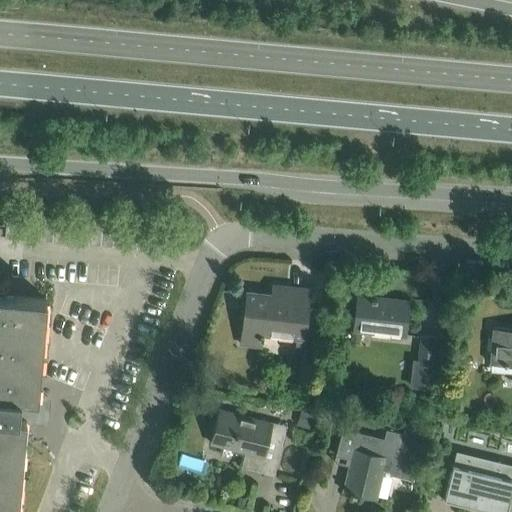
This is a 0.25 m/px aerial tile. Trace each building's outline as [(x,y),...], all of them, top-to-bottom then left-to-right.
[(3,213),(2,224),(5,224),(4,236),(16,237),(18,213),(3,212),(3,213)] [(18,213),(16,237),(28,238),(30,214),(18,213)] [(30,214),(28,238),(40,239),(42,215),(30,214)] [(42,215),(40,239),(52,240),(54,216),(42,215)] [(54,216),(52,240),(64,241),(66,217),(54,216)] [(66,217),(64,241),(76,242),(78,218),(66,217)] [(78,218),(76,242),(88,243),(90,219),(78,218)] [(90,219),(88,243),(100,244),(102,220),(90,219)] [(102,220),(100,244),(112,245),(114,221),(102,220)] [(114,221),(112,245),(124,246),(126,222),(114,221)] [(126,222),(124,246),(136,247),(138,223),(126,222)] [(138,223),(136,247),(148,248),(150,224),(138,223)] [(150,224),(148,248),(160,249),(162,225),(150,224)] [(162,225),(160,249),(172,250),(174,226),(162,225)] [(174,226),(172,250),(184,251),(186,228),(186,227),(174,226)] [(16,511),(23,440),(25,416),(40,417),(42,395),(37,395),(46,291),(45,290),(45,297),(0,292),(0,274),(0,271),(0,511),(16,511)] [(310,289),(287,287),(286,296),(247,292),(241,344),(261,346),(262,332),(297,336),(295,349),(303,350),(310,289)] [(358,295),(354,328),(404,334),(407,300),(358,295)] [(511,328),(491,327),(489,363),(511,364),(511,328)] [(422,334),(418,361),(432,363),(435,336),(422,334)] [(210,441),(210,442),(244,451),(240,467),(242,467),(243,461),(274,469),(272,475),(274,475),(284,434),(268,430),(270,422),(218,409),(218,410),(223,412),(220,424),(214,422),(213,428),(219,430),(216,442),(210,441)] [(342,427),(334,461),(335,462),(337,455),(350,458),(342,492),(355,495),(356,493),(376,498),(383,469),(390,471),(390,473),(413,478),(424,432),(404,427),(403,431),(387,427),(384,438),(342,427)] [(452,463),(444,498),(489,509),(491,504),(507,508),(510,492),(511,492),(511,463),(472,454),(469,467),(452,463)]
